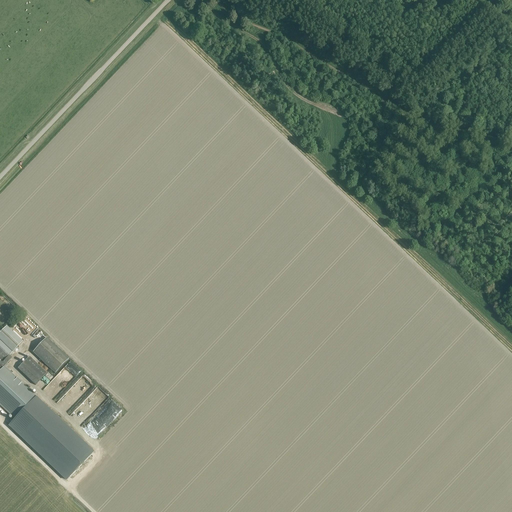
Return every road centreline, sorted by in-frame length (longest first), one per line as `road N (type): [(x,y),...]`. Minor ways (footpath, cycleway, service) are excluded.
road 1 (tertiary): [(0,176),(167,0)]
road 2 (track): [(197,0),(259,41),(292,91),(340,115)]
